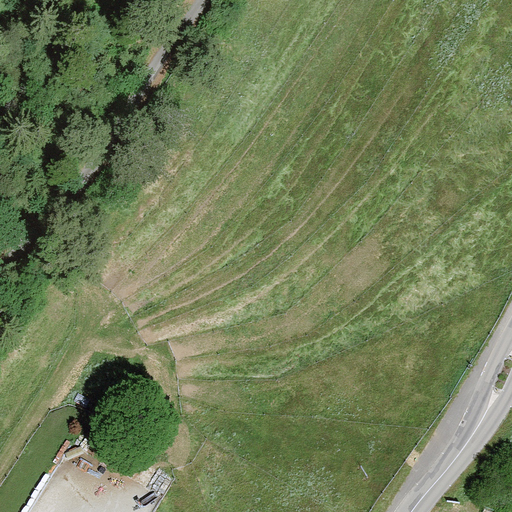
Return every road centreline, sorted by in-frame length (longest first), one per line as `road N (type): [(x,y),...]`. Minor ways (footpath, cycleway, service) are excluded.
road 1 (track): [(0,260),(92,162),(196,0)]
road 2 (tertiary): [(511,345),(412,511)]
